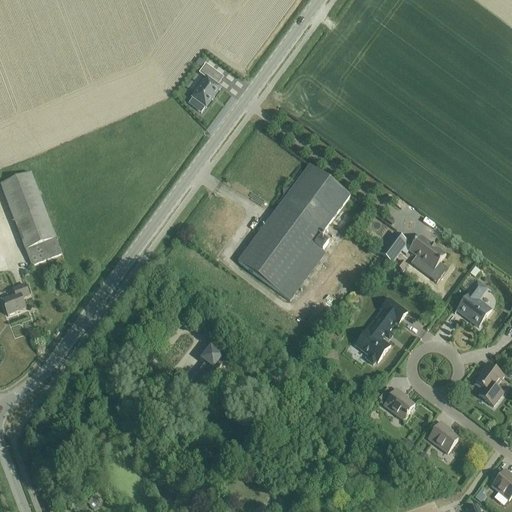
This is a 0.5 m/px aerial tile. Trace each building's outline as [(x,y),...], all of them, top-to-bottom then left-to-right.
[(203,59),(212,65),(215,61),(206,55),(203,59)] [(223,79),(206,66),(200,74),(206,79),(192,99),(206,109),(221,89),(217,86),(223,79)] [(310,167),(238,264),(290,303),(326,254),(323,252),(329,243),(321,237),(322,237),(331,244),(334,240),(325,232),(350,198),(310,167)] [(1,186),(32,267),(62,256),(31,175),(1,186)] [(406,256),(409,253),(412,248),(407,245),(407,244),(394,235),(379,255),(392,265),(401,253),(406,256)] [(409,253),(434,272),(446,256),(420,237),(412,248),(409,253)] [(378,259),(369,272),(377,278),(387,265),(378,259)] [(477,266),(472,273),(479,277),(483,270),(477,266)] [(456,312),(479,329),(492,312),(478,302),(486,291),(477,283),(468,295),(469,296),(456,312)] [(22,300),(29,297),(25,286),(13,290),(16,297),(2,302),(8,317),(26,311),(22,300)] [(220,297),(214,292),(207,302),(213,307),(220,297)] [(226,301),(220,297),(213,307),(219,311),(226,301)] [(366,362),(373,367),(376,363),(378,365),(391,348),(382,342),(396,324),(399,326),(408,314),(389,300),(380,312),(382,313),(368,331),(368,330),(355,347),(369,358),(366,362)] [(232,305),(226,301),(219,311),(224,315),(232,305)] [(237,310),(232,305),(224,315),(230,320),(237,310)] [(243,314),(237,310),(230,320),(236,324),(243,314)] [(249,318),(243,314),(236,324),(242,328),(249,318)] [(255,323),(249,318),(242,328),(247,332),(255,323)] [(261,327),(255,323),(247,332),(253,337),(261,327)] [(266,331),(261,327),(253,337),(259,341),(266,331)] [(272,336),(266,331),(259,341),(265,345),(272,336)] [(278,340),(272,336),(265,345),(271,350),(278,340)] [(284,344),(278,340),(271,350),(276,354),(284,344)] [(289,348),(284,344),(276,354),(282,358),(289,348)] [(186,389),(202,401),(198,397),(202,393),(200,391),(221,363),(224,364),(229,358),(233,361),(233,360),(217,348),(214,353),(211,350),(203,361),(206,363),(186,389)] [(295,353),(289,348),(282,358),(288,363),(295,353)] [(301,357),(295,353),(288,363),(294,367),(301,357)] [(307,361),(301,357),(294,367),(299,371),(307,361)] [(493,409),(504,395),(496,389),(504,378),(487,365),(479,376),(480,377),(475,384),(477,385),(475,387),(482,392),(483,390),(490,395),(485,402),(493,409)] [(377,399),(382,403),(390,393),(385,389),(377,399)] [(383,408),(403,423),(410,414),(412,414),(414,411),(413,409),(415,407),(407,401),(408,400),(396,391),(383,408)] [(428,441),(448,456),(459,440),(452,435),(453,433),(441,424),(428,441)] [(491,488),(509,503),(511,498),(511,476),(505,471),(491,488)] [(490,501),(480,493),(475,500),(484,508),(490,501)] [(93,495),(87,501),(98,511),(107,511),(109,511),(93,495)]
